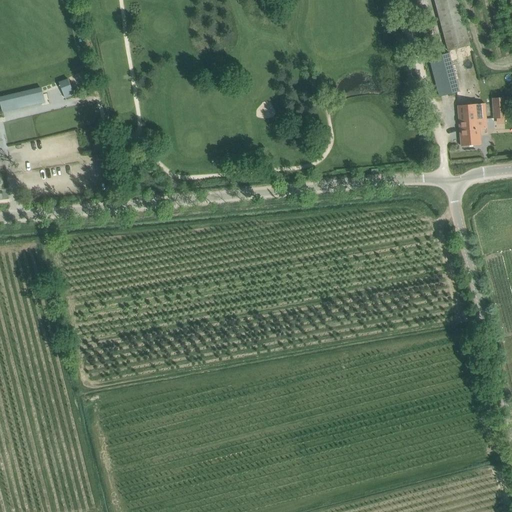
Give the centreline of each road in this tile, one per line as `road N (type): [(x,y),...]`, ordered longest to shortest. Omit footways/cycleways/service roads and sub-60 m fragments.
road 1 (unclassified): [(0,220),(423,179),(450,184)]
road 2 (unclassified): [(450,184),(511,428)]
